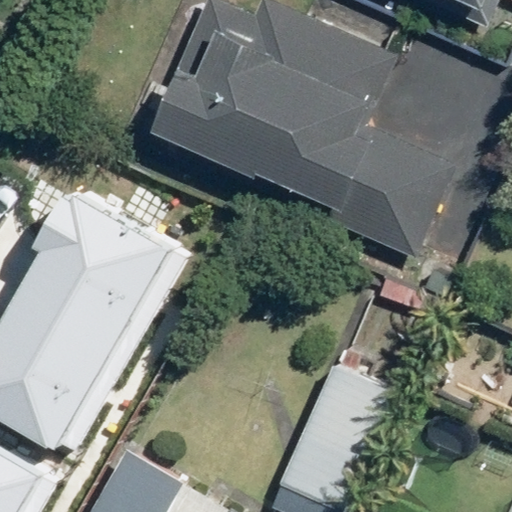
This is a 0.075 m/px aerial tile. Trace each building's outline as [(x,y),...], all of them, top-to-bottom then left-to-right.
[(259,0),(227,0),(178,124),(352,193),(339,227),(426,262),(466,163),(377,128),(411,43),(304,0),(278,0),(276,6),(259,0)] [(189,234),(89,175),(54,235),(65,241),(41,279),(134,332),(189,234)] [(5,315),(0,324),(0,391),(74,435),(134,332),(41,279),(17,322),(5,315)] [(357,511),(415,378),(353,351),(289,500),(316,511),(357,511)] [(0,511),(24,511),(53,462),(0,430),(0,511)] [(268,511),(147,440),(104,511),(268,511)]
